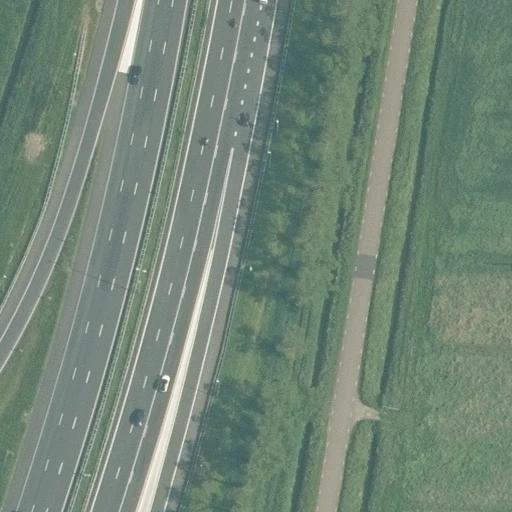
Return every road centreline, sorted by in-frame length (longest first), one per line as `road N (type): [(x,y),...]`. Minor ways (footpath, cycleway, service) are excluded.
road 1 (motorway): [(157,0),(92,334),(37,511)]
road 2 (unclassified): [(327,511),(407,0)]
road 3 (motorway): [(110,511),(161,347),(208,144)]
road 4 (motorway): [(125,0),(77,170),(32,294),(0,352)]
road 5 (motorway): [(156,511),(215,277),(208,144)]
road 6 (motorway): [(208,144),(233,0)]
